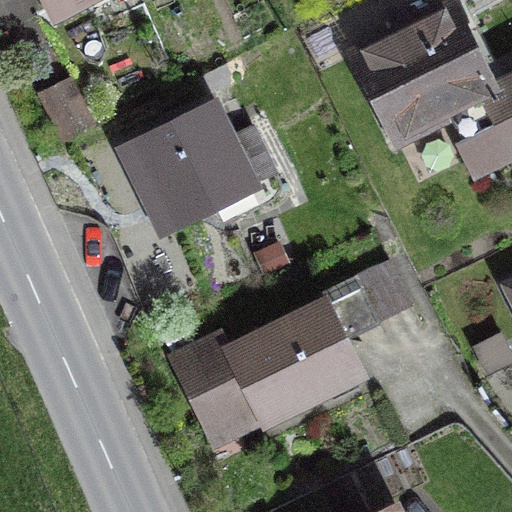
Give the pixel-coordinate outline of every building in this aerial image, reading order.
[(48,0),(56,14),(82,0),(48,0)] [(468,0),(475,11),(496,0),(468,0)] [(453,6),(355,53),(397,141),(451,115),(477,169),(511,152),(511,80),(493,89),(453,6)] [(70,79),(41,94),(63,139),(93,125),(70,79)] [(214,107),(124,151),(150,204),(162,198),(174,222),(276,172),(253,124),(228,136),(214,107)] [(219,338),(176,359),(213,434),(262,410),(266,419),(359,373),(342,340),(379,322),(356,277),(318,296),(323,304),(227,352),(219,338)]
